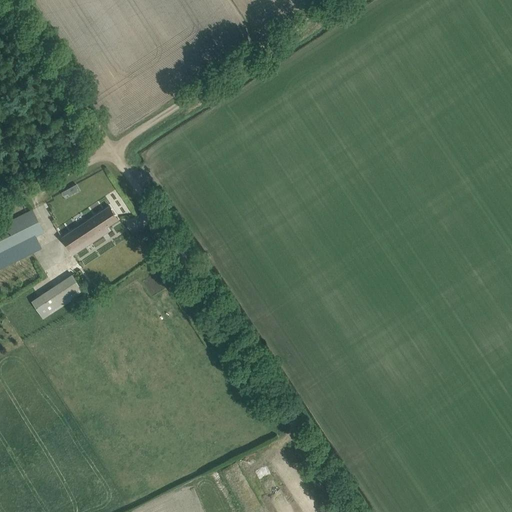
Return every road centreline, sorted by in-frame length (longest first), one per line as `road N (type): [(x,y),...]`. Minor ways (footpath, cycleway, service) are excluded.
road 1 (unclassified): [(352,511),(118,152)]
road 2 (track): [(118,152),(348,0)]
road 3 (track): [(118,152),(102,144),(7,0)]
road 4 (track): [(118,152),(0,211)]
